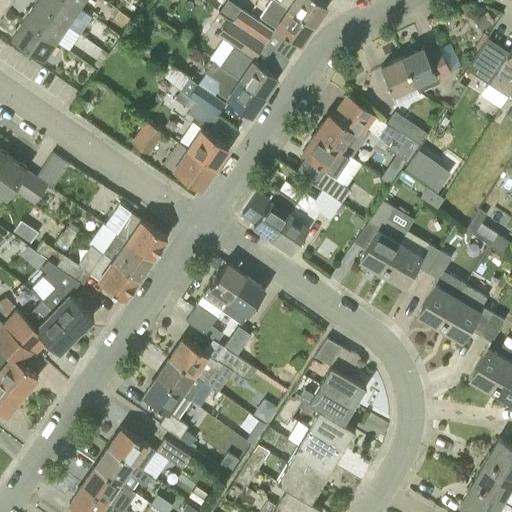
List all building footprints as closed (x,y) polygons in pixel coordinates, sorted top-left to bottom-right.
[(55,40),(67,23),(35,0),(23,17),(55,40)] [(67,23),(79,6),(69,0),(35,0),(67,23)] [(269,0),(260,14),(283,30),(282,31),(286,34),(287,33),(299,42),(312,23),(289,6),(279,0),(269,0)] [(279,0),(289,6),(312,23),(326,3),(322,0),(279,0)] [(232,19),(265,41),(274,29),(241,6),(232,19)] [(485,27),(495,20),(487,9),(477,16),(485,27)] [(155,18),(155,14),(152,12),(149,12),(146,14),(146,18),(149,21),(153,21),(155,18)] [(43,57),(55,40),(23,17),(11,35),(43,57)] [(233,44),(220,63),(264,94),(277,74),(265,66),(265,65),(261,62),(260,63),(253,58),(265,41),(232,19),(228,17),(217,33),(233,44)] [(509,95),(511,90),(511,45),(509,50),(487,36),(466,68),(509,95)] [(446,44),(454,61),(462,57),(454,40),(446,44)] [(439,80),(438,78),(451,71),(439,45),(426,51),(424,46),(402,56),(415,84),(418,90),(439,80)] [(394,94),(415,84),(402,56),(381,65),(387,79),(386,80),(388,84),(389,84),(394,94)] [(217,91),(233,102),(233,103),(237,106),(238,105),(250,113),(264,94),(220,63),(213,59),(205,70),(217,78),(217,91)] [(161,72),(181,88),(190,76),(168,61),(161,72)] [(216,114),(225,100),(197,81),(188,94),(196,100),(205,106),(216,114)] [(175,97),(190,108),(196,100),(188,94),(181,88),(175,97)] [(329,111),(316,131),(348,154),(351,155),(369,129),(366,127),(376,114),(347,94),(333,114),(329,111)] [(196,100),(190,108),(200,114),(205,106),(196,100)] [(387,122),(418,142),(426,130),(394,110),(387,122)] [(162,130),(147,120),(133,140),(148,151),(162,130)] [(186,146),(214,166),(228,145),(200,126),(186,146)] [(417,142),(397,129),(388,142),(408,156),(417,142)] [(350,188),(345,185),(333,177),(348,154),(316,131),(302,150),(315,159),(314,160),(318,163),(319,162),(326,167),(315,183),(322,188),(340,201),(341,200),(341,201),(350,188)] [(214,166),(186,146),(178,141),(164,162),(200,187),(214,166)] [(425,157),(415,150),(404,167),(414,174),(425,157)] [(0,162),(0,192),(5,196),(12,187),(13,187),(25,168),(26,167),(7,153),(0,162)] [(398,171),(388,163),(380,175),(390,182),(398,171)] [(12,188),(32,202),(46,182),(35,175),(25,168),(13,187),(12,188)] [(296,202),(273,235),(292,248),(300,236),(301,237),(304,232),(303,232),(315,215),(315,214),(318,210),(329,218),(340,201),(322,188),(315,197),(314,196),(305,208),(296,202)] [(394,205),(382,197),(354,240),(366,247),(359,258),(381,271),(399,239),(407,227),(388,216),(394,205)] [(253,222),(273,235),(296,202),(296,201),(288,211),(269,198),(264,205),(263,204),(260,209),(261,209),(253,222)] [(117,231),(152,256),(167,235),(131,210),(119,201),(105,222),(117,231)] [(502,251),(509,240),(480,221),(486,212),(479,207),(466,227),(502,251)] [(366,220),(355,212),(351,219),(362,226),(366,220)] [(30,241),(37,230),(25,223),(18,234),(30,241)] [(112,257),(138,276),(152,256),(117,231),(102,250),(112,257)] [(439,248),(428,242),(422,252),(399,239),(381,271),(403,284),(415,264),(426,270),(439,248)] [(439,248),(426,270),(438,277),(448,260),(451,255),(439,248)] [(102,250),(102,251),(88,271),(125,296),(138,276),(112,257),(102,250)] [(63,252),(55,263),(78,278),(84,268),(86,266),(78,261),(63,252)] [(55,263),(47,257),(40,264),(46,270),(43,273),(54,284),(40,298),(47,305),(51,308),(76,332),(93,314),(79,300),(70,292),(79,279),(78,278),(55,263)] [(216,315),(221,308),(245,274),(226,261),(217,273),(216,272),(213,277),(214,277),(202,295),(197,302),(216,315)] [(241,321),(253,304),(254,305),(257,301),(256,300),(264,288),(245,274),(221,308),(238,319),(241,321)] [(417,312),(438,325),(457,294),(435,281),(417,312)] [(468,326),(479,333),(492,310),(481,303),(486,295),(464,282),(457,294),(438,325),(461,339),(468,326)] [(216,315),(197,302),(185,318),(205,332),(216,316),(216,315)] [(3,319),(36,351),(47,339),(58,350),(76,332),(51,308),(36,324),(15,305),(3,319)] [(492,310),(479,333),(491,339),(501,322),(504,317),(492,310)] [(0,375),(21,393),(37,374),(24,364),(36,351),(3,319),(2,320),(0,322),(0,343),(0,344),(0,375)] [(231,337),(211,323),(205,332),(212,337),(224,346),(225,345),(231,337)] [(225,346),(236,354),(250,333),(239,325),(225,346)] [(225,346),(216,359),(200,348),(201,347),(196,344),(196,345),(183,336),(170,356),(203,379),(205,380),(214,366),(219,369),(223,362),(248,379),(255,367),(236,354),(225,346)] [(315,354),(328,362),(339,343),(327,336),(315,354)] [(331,363),(339,368),(349,349),(339,343),(328,362),(331,363)] [(469,376),(491,389),(509,358),(504,356),(487,346),(469,376)] [(339,368),(348,374),(360,356),(349,349),(339,368)] [(190,397),(198,386),(203,379),(170,356),(157,374),(181,391),(183,392),(190,397)] [(491,389),(511,401),(511,358),(509,358),(491,389)] [(320,382),(355,403),(366,385),(348,374),(339,368),(331,363),(320,382)] [(288,387),(255,367),(253,371),(285,391),(288,387)] [(169,412),(183,392),(181,391),(157,374),(143,394),(156,403),(155,404),(159,407),(160,406),(169,412)] [(0,408),(5,413),(21,393),(0,375),(0,408)] [(319,407),(343,421),(354,404),(355,404),(355,403),(320,382),(309,400),(319,407)] [(287,399),(297,406),(303,398),(296,393),(294,397),(290,394),(287,399)] [(265,420),(275,405),(264,397),(254,412),(265,420)] [(281,408),(292,415),(297,406),(287,399),(281,408)] [(308,425),(343,446),(354,428),(343,421),(319,407),(308,425)] [(292,415),(281,408),(276,416),(287,423),(292,415)] [(169,412),(167,410),(159,422),(179,436),(206,455),(211,447),(184,428),(187,424),(169,412)] [(142,468),(155,448),(139,437),(139,436),(135,433),(134,434),(122,425),(109,444),(142,468)] [(297,443),(333,464),(343,446),(308,425),(297,443)] [(164,435),(156,448),(181,465),(190,453),(164,435)] [(485,459),(511,474),(511,442),(511,444),(498,436),(485,459)] [(252,452),(263,459),(269,450),(257,443),(252,452)] [(287,461),(322,482),(333,464),(297,443),(287,461)] [(142,468),(109,444),(96,463),(120,481),(121,480),(131,487),(137,478),(145,483),(151,474),(142,468)] [(220,462),(231,469),(238,458),(227,450),(220,462)] [(257,468),(263,459),(252,452),(246,461),(257,468)] [(502,499),(511,482),(511,474),(485,459),(472,481),(502,499)] [(241,470),(252,477),(255,472),(259,475),(261,472),(257,469),(257,468),(246,461),(241,470)] [(286,485),(311,499),(321,482),(322,482),(287,461),(276,479),(286,485)] [(108,500),(120,481),(96,463),(82,482),(108,500)] [(252,477),(241,470),(236,477),(247,484),(252,477)] [(496,511),(495,511),(502,499),(472,481),(459,502),(474,511),(473,511),(496,511)] [(108,500),(82,482),(69,502),(81,510),(81,511),(119,511),(122,509),(108,500)] [(202,485),(192,499),(202,506),(212,492),(202,485)] [(276,503),(290,511),(317,511),(322,506),(311,499),(286,485),(276,503)] [(179,511),(199,511),(200,511),(186,502),(179,511)] [(270,511),(290,511),(276,503),(270,511)]
